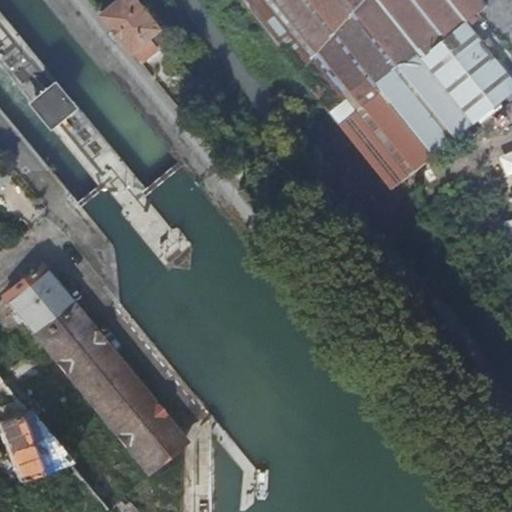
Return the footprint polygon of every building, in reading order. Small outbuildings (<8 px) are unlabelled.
[(160,52),(150,39),(162,29),(137,0),(123,0),(104,16),(144,64),(160,52)] [(479,0),(245,0),(301,72),(390,184),(511,85),(511,76),(502,65),(511,56),(511,52),(478,11),(484,6),(479,0)] [(482,121),(476,125),(481,131),(487,126),(482,121)] [(2,295),(146,472),(182,441),(39,265),(2,295)] [(6,363),(24,386),(45,368),(26,345),(6,363)] [(0,378),(28,414),(41,429),(53,418),(24,386),(6,363),(0,368),(0,378)] [(0,423),(28,414),(0,378),(0,423)] [(0,426),(20,482),(68,463),(41,429),(28,414),(0,423),(0,426)]
